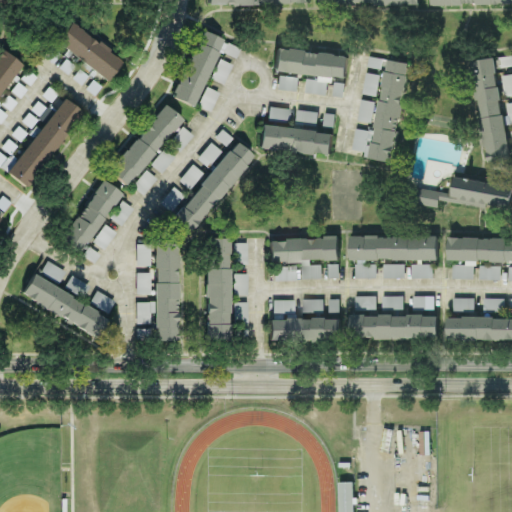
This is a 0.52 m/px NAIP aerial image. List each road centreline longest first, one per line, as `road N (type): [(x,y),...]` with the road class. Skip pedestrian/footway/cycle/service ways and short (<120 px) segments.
road 1 (secondary): [(511,363),(0,364)]
road 2 (secondary): [(0,384),(511,384)]
road 3 (residential): [(0,275),(24,233),(152,73),(179,0)]
